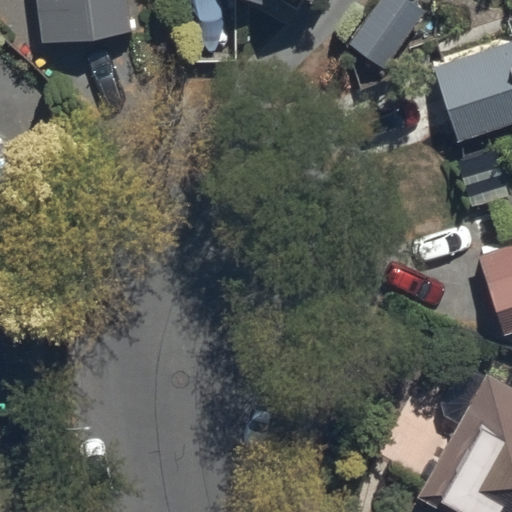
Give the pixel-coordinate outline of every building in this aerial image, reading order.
[(30,0),(35,34),(118,25),(115,0),(30,0)] [(244,0),(263,12),(271,0),(284,0),(307,15),(317,0),(244,0)] [(426,13),(407,0),(369,0),(341,41),(384,73),(426,13)] [(511,34),(431,60),(442,104),(452,135),(511,116),(511,34)] [(511,238),(475,251),(501,327),(511,323),(511,238)] [(511,511),(511,388),(485,374),(418,504),(432,511),(511,511)]
